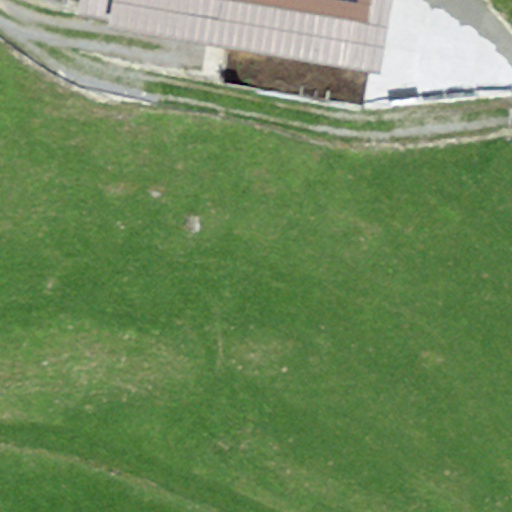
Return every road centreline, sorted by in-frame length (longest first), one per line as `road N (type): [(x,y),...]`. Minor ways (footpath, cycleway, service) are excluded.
road 1 (track): [(0,14),(67,59),(135,86),(337,129),(511,109)]
road 2 (track): [(0,444),(168,482),(235,511)]
road 3 (track): [(0,14),(169,52)]
